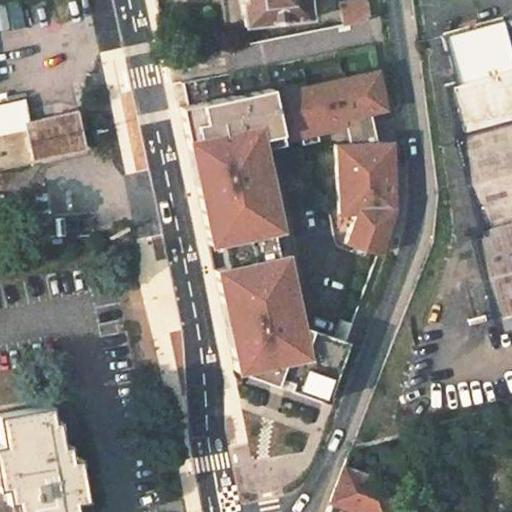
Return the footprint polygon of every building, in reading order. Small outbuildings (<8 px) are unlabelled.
[(304,0),(213,0),(215,24),(305,18),(304,0)] [(363,0),(349,0),(336,2),(339,25),(349,24),(367,21),(363,0)] [(511,85),(492,18),(435,36),(449,82),(435,87),(450,139),(447,140),(475,239),(466,242),(490,322),(511,315),(511,85)] [(367,21),(349,24),(352,50),(353,56),(371,54),(367,21)] [(244,42),(216,47),(219,72),(248,67),(244,42)] [(216,47),(164,55),(203,230),(309,235),(311,217),(350,219),(388,216),(385,149),(367,149),(353,56),(352,50),(248,67),(219,72),(216,47)] [(0,106),(0,171),(28,165),(21,134),(16,103),(0,106)] [(75,122),(21,134),(28,165),(82,153),(75,122)] [(309,235),(203,230),(207,250),(338,256),(350,219),(311,217),(309,235)] [(276,262),(220,272),(239,378),(248,376),(314,362),(308,330),(305,310),(291,258),(276,262)] [(314,362),(248,376),(330,405),(351,344),(308,330),(314,362)] [(72,511),(71,505),(81,502),(73,460),(67,461),(65,444),(59,446),(54,421),(49,422),(46,407),(0,415),(0,493),(3,506),(8,504),(9,511),(72,511)] [(386,511),(396,485),(341,467),(323,511),(386,511)]
